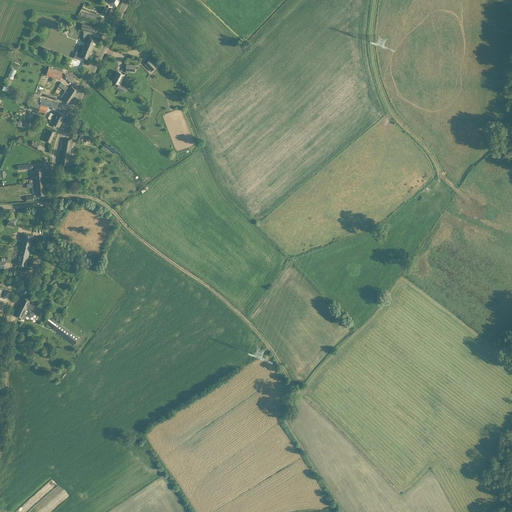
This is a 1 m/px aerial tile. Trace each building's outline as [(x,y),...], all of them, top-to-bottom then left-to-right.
[(83,47),(80,54),(84,55),(83,57),(88,59),(92,50),(94,45),(94,46),(95,44),(95,43),(96,41),(96,40),(96,39),(91,36),(93,32),(94,33),(96,26),(84,24),(84,25),(84,30),(83,37),(88,39),(84,48),(83,47)] [(151,59),(145,64),(152,71),(157,65),(151,59)] [(12,79),(17,70),(12,67),(7,77),(12,79)] [(49,67),(46,75),(52,77),(56,78),(60,80),(63,71),(49,67)] [(117,71),(112,80),(117,83),(115,86),(117,87),(117,88),(116,88),(119,90),(119,89),(123,91),(126,87),(124,86),(126,82),(121,80),(124,74),(117,71)] [(61,82),(58,85),(65,90),(64,91),(74,97),(78,91),(70,86),(69,88),(61,82)] [(63,92),(60,97),(70,103),(74,97),(65,92),(64,91),(63,92)] [(58,102),(42,98),(40,105),(47,107),(48,107),(57,108),(58,102)] [(45,113),(47,107),(40,105),(31,101),(30,103),(29,108),(45,113)] [(50,113),(48,118),(50,120),(49,121),(50,121),(52,123),(59,127),(65,115),(61,113),(58,111),(55,110),(53,114),(50,113)] [(29,129),(32,123),(19,118),(17,125),(29,129)] [(50,143),(55,132),(49,129),(44,140),(50,143)] [(80,142),(83,134),(78,132),(74,140),(80,142)] [(68,166),(71,144),(72,139),(65,138),(60,165),(65,165),(68,166)] [(104,145),(116,154),(118,152),(106,143),(104,145)] [(35,178),(33,178),(34,183),(44,182),(43,168),(34,169),(35,174),(35,178)] [(34,183),(27,183),(27,188),(34,187),(36,187),(37,191),(37,196),(46,195),(44,182),(34,183)] [(8,216),(7,223),(16,225),(17,218),(8,216)] [(29,251),(33,236),(21,233),(20,239),(23,240),(21,249),(29,251)] [(14,261),(13,264),(26,266),(29,251),(21,249),(19,256),(16,256),(15,262),(14,261)] [(23,300),(20,305),(19,307),(21,307),(21,306),(23,307),(24,307),(27,308),(34,312),(35,312),(43,316),(45,312),(39,309),(38,310),(35,309),(36,307),(29,303),(30,301),(24,297),(23,300)] [(19,307),(15,315),(22,318),(22,317),(25,319),(26,316),(29,317),(32,316),(34,312),(27,308),(24,307),(23,307),(21,306),(21,307),(19,307)] [(74,345),(79,338),(48,315),(43,322),(74,345)]
